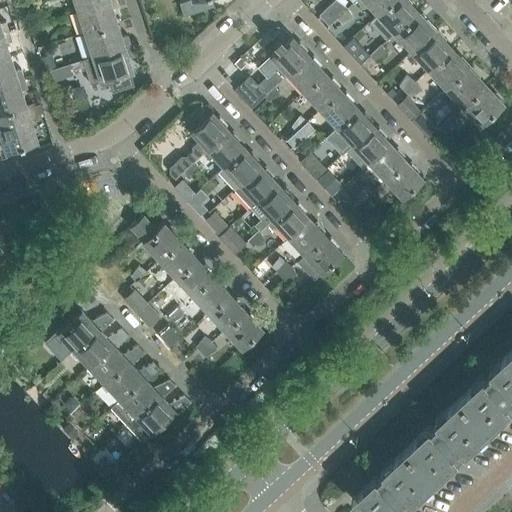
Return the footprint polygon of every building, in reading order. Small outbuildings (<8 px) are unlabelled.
[(72,0),(76,9),(103,0),(72,0)] [(103,0),(76,9),(84,33),(116,22),(112,9),(118,7),(116,0),(103,0)] [(185,0),(179,3),(183,16),(213,6),(211,0),(185,0)] [(334,0),(318,15),(322,19),(328,25),(347,8),(336,0),(334,0)] [(392,0),(362,0),(377,15),(392,0)] [(406,0),(392,0),(377,15),(394,33),(417,11),(406,0)] [(347,8),(336,18),(342,24),(353,17),(347,8)] [(394,33),(411,51),(434,29),(417,11),(394,33)] [(0,23),(0,33),(2,33),(9,30),(6,22),(0,23)] [(116,22),(84,33),(91,57),(124,46),(130,45),(127,35),(121,37),(116,22)] [(428,70),(451,48),(434,29),(411,51),(428,70)] [(2,33),(0,33),(0,59),(10,57),(5,44),(13,42),(9,30),(2,33)] [(250,107),(263,95),(274,85),(287,74),(308,55),(291,36),(270,56),(279,65),(258,85),(249,75),(234,89),(250,107)] [(352,38),(342,47),(355,60),(359,65),(369,56),(352,38)] [(91,57),(82,60),(90,84),(107,79),(111,91),(133,84),(129,72),(132,71),(127,56),(133,54),(130,45),(124,46),(91,57)] [(381,45),(370,54),(375,60),(386,53),(381,45)] [(445,88),(468,66),(451,48),(428,70),(445,88)] [(303,92),(324,72),(308,55),(287,74),(303,92)] [(14,71),(10,57),(0,59),(0,86),(24,78),(21,68),(14,71)] [(462,107),(462,106),(485,84),(468,66),(445,88),(462,107)] [(303,92),(319,109),(340,90),(324,72),(303,92)] [(398,85),(403,91),(415,81),(406,75),(398,85)] [(0,86),(0,113),(25,105),(20,90),(28,88),(24,78),(0,86)] [(415,81),(403,91),(409,97),(420,90),(415,81)] [(485,84),(462,106),(479,125),(503,103),(485,84)] [(274,85),(263,95),(267,100),(279,93),(274,85)] [(390,89),(385,93),(388,97),(389,98),(394,93),(390,89)] [(319,109),(335,127),(357,107),(340,90),(319,109)] [(404,99),(396,106),(410,120),(417,114),(404,99)] [(25,105),(0,113),(0,137),(4,151),(36,141),(30,121),(37,118),(32,102),(25,105)] [(192,129),(190,131),(199,141),(192,147),(192,151),(186,157),(181,157),(169,167),(169,172),(175,178),(206,149),(227,129),(211,111),(209,113),(200,104),(183,120),(192,129)] [(373,125),(357,107),(335,127),(352,145),(373,125)] [(417,114),(410,120),(426,138),(435,130),(419,112),(417,114)] [(295,131),(307,120),(300,115),(291,126),(295,131)] [(449,118),(438,128),(443,134),(454,127),(449,118)] [(295,131),(301,136),(312,128),(307,120),(295,131)] [(352,145),(346,150),(362,167),(368,162),(389,143),(373,125),(352,145)] [(206,149),(222,166),(244,147),(227,129),(206,149)] [(368,162),(384,180),(405,160),(389,143),(368,162)] [(222,166),(239,184),(260,165),(244,147),(222,166)] [(405,160),(384,180),(401,198),(422,178),(405,160)] [(183,171),(186,174),(187,176),(198,168),(194,161),(183,171)] [(318,161),(307,171),(311,175),(314,179),(325,169),(318,161)] [(239,184),(233,189),(250,207),(255,202),(276,182),(260,165),(239,184)] [(326,173),(317,182),(330,197),(340,188),(326,173)] [(193,194),(195,192),(182,178),(173,186),(187,200),(193,194)] [(255,202),(250,207),(261,219),(254,224),(260,230),(267,223),(271,219),(292,200),(276,182),(255,202)] [(356,196),(360,201),(372,191),(364,185),(356,196)] [(210,200),(215,205),(226,195),(219,190),(210,200)] [(360,201),(365,206),(377,198),(372,191),(360,201)] [(201,202),(193,194),(187,200),(200,214),(206,208),(201,202)] [(271,219),(287,237),(309,218),(292,200),(271,219)] [(226,225),(214,212),(205,220),(217,233),(226,225)] [(143,240),(155,229),(142,214),(129,226),(143,240)] [(304,255),(325,235),(309,218),(287,237),(304,255)] [(141,241),(158,259),(179,240),(163,222),(155,229),(143,240),(141,241)] [(258,231),(248,241),(253,246),(263,240),(258,231)] [(325,235),(304,255),(320,273),(341,253),(325,235)] [(238,236),(227,245),(234,253),(245,243),(238,236)] [(195,258),(179,240),(158,259),(174,277),(195,258)] [(174,277),(191,295),(212,275),(195,258),(174,277)] [(275,271),(280,276),(291,266),(284,261),(275,271)] [(130,276),(135,281),(146,271),(138,265),(130,276)] [(280,276),(285,281),(296,274),(291,266),(280,276)] [(207,312),(228,293),(212,275),(191,295),(207,312)] [(133,288),(123,297),(136,311),(146,302),(133,288)] [(207,312),(223,330),(244,310),(228,293),(207,312)] [(70,299),(63,305),(69,312),(76,306),(70,299)] [(161,318),(148,305),(139,313),(152,327),(161,318)] [(178,306),(168,317),(172,322),(183,314),(178,306)] [(96,327),(100,330),(113,318),(107,312),(90,320),(80,309),(56,332),(72,349),(96,327)] [(244,310),(223,330),(240,348),(261,328),(244,310)] [(72,349),(87,366),(112,343),(115,347),(128,335),(122,329),(105,336),(100,330),(96,327),(72,349)] [(195,346),(200,352),(211,341),(203,335),(195,346)] [(200,352),(203,355),(205,357),(216,349),(211,341),(200,352)] [(87,366),(103,382),(127,360),(130,363),(143,352),(138,345),(121,353),(115,347),(112,343),(87,366)] [(511,409),(511,349),(460,397),(461,397),(491,429),(511,409)] [(103,382),(118,399),(142,376),(146,380),(159,368),(153,362),(136,370),(130,363),(127,360),(103,382)] [(142,376),(118,399),(109,407),(125,423),(158,393),(161,397),(174,385),(168,379),(152,386),(146,380),(142,376)] [(190,402),(184,395),(167,403),(161,397),(158,393),(125,423),(141,441),(173,411),(176,414),(190,402)] [(416,438),(407,447),(437,479),(491,429),(461,397),(422,433),(424,435),(418,441),(416,438)] [(401,511),(437,479),(407,447),(352,498),(356,502),(354,503),(358,507),(360,506),(365,511),(401,511)]
